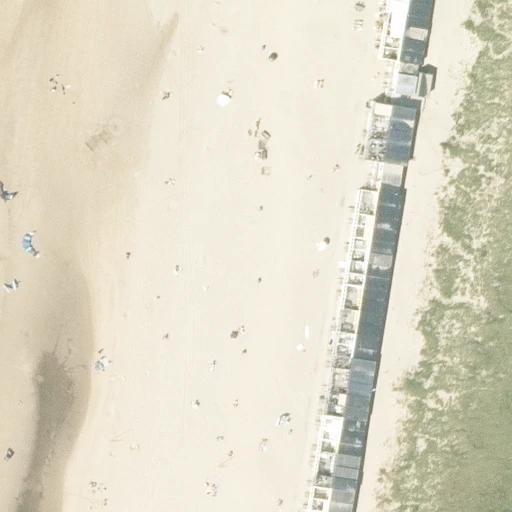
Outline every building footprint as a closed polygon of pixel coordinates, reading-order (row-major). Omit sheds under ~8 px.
[(434,125),(424,123),(423,133),(433,135),(434,125)] [(431,144),(433,135),(423,133),(421,142),(431,144)] [(432,150),(422,148),(421,157),(431,159),(432,150)] [(429,170),(431,159),(421,157),(419,168),(429,170)] [(427,180),(429,170),(419,168),(417,179),(427,180)] [(444,176),(432,174),(419,247),(431,249),(444,176)] [(417,179),(415,189),(425,191),(427,180),(417,179)] [(423,201),(425,191),(415,189),(414,200),(423,201)] [(413,200),(412,210),(421,212),(423,201),(414,200),(413,200)] [(420,223),(421,212),(412,210),(410,221),(420,223)] [(417,240),(419,229),(409,228),(407,238),(417,240)] [(407,238),(405,249),(415,250),(417,240),(407,238)] [(410,279),(412,269),(402,267),(400,278),(410,279)] [(410,279),(400,278),(398,288),(408,290),(410,279)]
